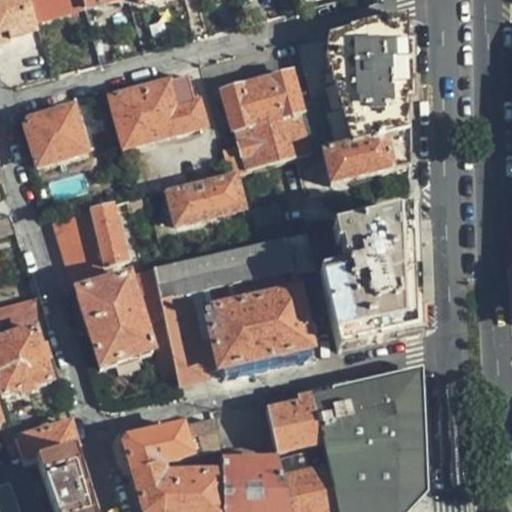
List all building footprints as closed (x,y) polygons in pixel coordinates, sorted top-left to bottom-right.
[(37,24),(29,0),(0,0),(0,44),(19,39),(40,34),(37,24)] [(82,0),(29,0),(37,24),(85,10),(82,0)] [(82,0),(85,10),(107,4),(119,0),(82,0)] [(388,24),(298,48),(305,72),(313,101),(322,98),(338,150),(411,130),(410,100),(408,36),(388,24)] [(299,160),(325,153),(328,152),(323,136),(307,140),(300,116),(303,116),(292,74),(256,84),(223,93),(234,133),(237,132),(247,173),(281,164),(299,160)] [(206,127),(191,78),(151,89),(111,100),(126,150),(206,127)] [(87,154),(72,111),(50,117),(30,124),(26,130),(40,169),(87,154)] [(411,168),(411,130),(338,150),(328,152),(325,153),(333,187),(372,178),(411,168)] [(299,160),(281,164),(286,190),(304,187),(299,160)] [(239,175),(231,176),(185,188),(194,223),(248,209),(239,175)] [(138,235),(129,203),(92,213),(106,268),(144,258),(138,235)] [(322,282),(338,352),(403,337),(416,320),(412,212),(331,231),(335,247),(340,247),(347,270),(331,274),(322,282)] [(92,213),(54,222),(75,284),(108,276),(106,268),(92,213)] [(178,378),(180,389),(194,386),(209,383),(209,378),(258,366),(312,352),(295,283),(298,281),(295,272),(311,268),(305,237),(155,272),(163,312),(178,378)] [(140,275),(119,281),(79,295),(88,322),(103,371),(155,355),(146,327),(153,324),(166,379),(178,378),(163,312),(155,272),(140,275)] [(34,321),(44,318),(38,302),(0,312),(0,385),(5,399),(53,384),(42,348),(34,321)] [(418,365),(328,384),(313,388),(315,398),(325,444),(331,468),(340,511),(406,511),(424,493),(424,487),(418,365)] [(291,403),(268,409),(278,455),(325,444),(315,398),(291,403)] [(194,415),(188,416),(190,427),(183,429),(192,458),(222,451),(212,411),(204,413),(194,415)] [(44,461),(76,451),(79,450),(72,425),(23,441),(30,465),(44,461)] [(183,429),(147,436),(129,440),(125,446),(129,459),(133,474),(165,471),(163,464),(192,458),(183,429)] [(44,461),(59,511),(95,511),(76,451),(44,461)] [(226,476),(226,511),(290,511),(284,478),(280,462),(226,468),(226,476)] [(284,478),(290,511),(340,511),(331,468),(284,478)] [(165,471),(133,474),(144,511),(226,511),(226,476),(166,476),(165,471)] [(0,491),(0,511),(23,511),(16,487),(0,491)]
